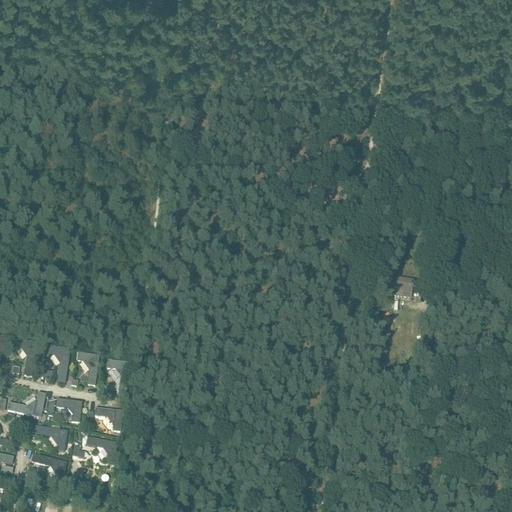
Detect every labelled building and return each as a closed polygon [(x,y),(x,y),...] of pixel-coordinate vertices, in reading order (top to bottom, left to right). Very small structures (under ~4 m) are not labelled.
[(416,280),(396,277),(393,296),(413,299),(416,280)] [(0,371),(4,372),(8,338),(0,336),(0,371)] [(38,343),(17,340),(16,348),(21,349),(27,357),(25,377),(32,378),(38,343)] [(71,350),(46,346),(45,355),(54,356),(60,365),(58,383),(66,385),(71,350)] [(96,387),(100,357),(80,354),(78,362),(83,363),(90,372),(88,386),(96,387)] [(128,397),(131,364),(108,361),(108,370),(116,371),(121,377),(119,396),(128,397)] [(9,404),(8,412),(42,419),(47,395),(38,394),(37,401),(27,407),(9,404)] [(83,403),(57,401),(57,409),(68,410),(74,419),(73,424),(81,425),(83,403)] [(124,412),(96,409),(95,417),(108,419),(114,426),(113,432),(121,433),(124,412)] [(68,432),(34,427),(33,435),(52,438),(58,447),(57,452),(65,453),(68,432)] [(121,445),(86,438),(85,446),(104,450),(110,459),(109,465),(117,466),(121,445)] [(15,458),(0,455),(0,463),(13,466),(15,458)] [(68,463),(34,455),(32,463),(51,468),(56,477),(55,482),(63,484),(68,463)] [(40,509),(40,495),(28,495),(29,509),(40,509)] [(58,511),(59,503),(47,502),(46,511),(58,511)]
